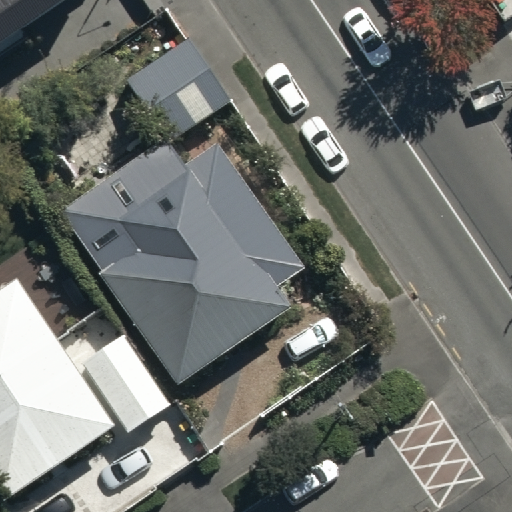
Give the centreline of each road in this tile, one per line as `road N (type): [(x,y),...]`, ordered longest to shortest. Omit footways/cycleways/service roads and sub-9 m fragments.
road 1 (tertiary): [(311,0),(511,295)]
road 2 (residential): [(361,511),(511,405)]
